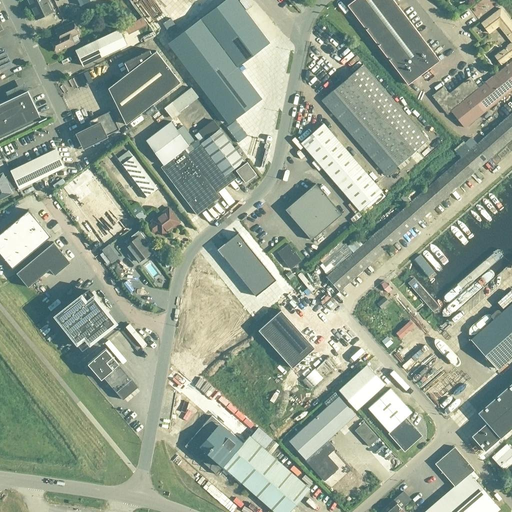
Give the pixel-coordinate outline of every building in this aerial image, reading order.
[(47,0),(45,0),(30,8),(36,20),(53,12),(47,0)] [(237,68),(269,43),(235,0),(226,0),(168,44),(228,124),(261,99),(237,68)] [(355,0),(347,6),(407,86),(439,62),(392,0),(355,0)] [(511,24),(500,10),(481,24),(489,34),(498,27),(511,44),(495,57),(501,65),(511,56),(511,24)] [(460,27),(469,20),(466,16),(457,23),(460,27)] [(126,28),(129,34),(145,26),(142,20),(126,28)] [(61,35),(50,41),(56,53),(74,44),(71,37),(78,34),(72,23),(59,30),(61,35)] [(82,48),(75,51),(83,67),(105,56),(126,46),(119,30),(97,40),(87,45),(83,47),(82,47),(82,48)] [(0,70),(11,65),(4,49),(0,50),(0,70)] [(128,73),(108,89),(126,125),(180,83),(156,52),(151,55),(149,51),(124,63),(128,73)] [(511,61),(479,89),(451,112),(464,129),(511,91),(511,90),(511,61)] [(321,101),(386,177),(397,167),(428,141),(363,65),(321,101)] [(446,115),(451,112),(479,89),(469,78),(449,94),(443,87),(431,96),(446,115)] [(164,109),(172,120),(180,113),(179,112),(198,98),(190,88),(164,109)] [(0,138),(38,121),(39,123),(46,119),(46,118),(41,120),(27,92),(0,104),(0,138)] [(110,112),(88,123),(89,126),(81,130),(82,132),(72,137),(79,151),(119,131),(110,112)] [(511,113),(501,123),(511,135),(511,113)] [(171,122),(145,141),(163,166),(160,168),(196,216),(220,198),(217,194),(212,186),(224,177),(202,147),(189,156),(184,150),(189,146),(171,122)] [(488,135),(500,149),(511,138),(511,135),(501,123),(488,135)] [(382,193),(323,124),(300,144),(359,212),(382,193)] [(219,130),(200,144),(202,147),(224,177),(233,170),(234,169),(245,184),(256,175),(247,163),(245,164),(244,162),(219,130)] [(474,147),(487,161),(500,149),(488,135),(474,147)] [(461,159),(473,173),(487,161),(474,147),(461,159)] [(19,190),(64,168),(55,150),(10,171),(14,180),(12,181),(9,175),(3,178),(2,176),(0,176),(0,198),(11,194),(10,191),(16,188),(14,184),(16,183),(19,190)] [(144,199),(157,189),(133,157),(119,167),(144,199)] [(473,173),(461,159),(447,171),(460,185),(473,173)] [(84,160),(74,165),(77,173),(88,167),(84,160)] [(63,188),(99,236),(123,218),(87,170),(63,188)] [(447,171),(434,183),(446,197),(460,185),(447,171)] [(420,195),(433,209),(446,197),(434,183),(420,195)] [(285,211),(311,241),(341,215),(315,184),(285,211)] [(407,206),(419,221),(433,209),(420,195),(407,206)] [(419,221),(407,206),(393,218),(406,233),(419,221)] [(137,207),(130,213),(136,219),(143,214),(137,207)] [(168,209),(151,222),(153,224),(149,227),(149,229),(151,232),(154,233),(157,230),(162,236),(179,223),(168,209)] [(0,233),(0,254),(12,269),(50,237),(28,211),(0,233)] [(380,230),(393,244),(406,233),(393,218),(380,230)] [(149,254),(150,253),(138,238),(143,234),(140,230),(131,237),(132,239),(132,242),(126,247),(129,252),(128,253),(128,255),(130,258),(132,259),(134,257),(138,263),(144,258),(146,258),(149,256),(149,254)] [(371,238),(384,252),(393,244),(380,230),(371,238)] [(216,252),(218,251),(255,297),(276,281),(238,234),(215,252),(216,252)] [(384,252),(371,238),(353,254),(365,268),(384,252)] [(49,270),(54,276),(70,263),(53,243),(16,274),(28,288),(49,270)] [(289,245),(277,254),(289,270),(301,261),(289,245)] [(108,246),(100,251),(110,264),(117,259),(108,246)] [(365,268),(353,254),(352,255),(348,251),(336,262),(352,280),(365,268)] [(326,278),(339,292),(352,280),(336,262),(330,267),(334,271),(326,278)] [(252,319),(211,268),(195,280),(201,288),(191,297),(194,301),(189,305),(202,321),(184,336),(190,343),(181,351),(193,367),(252,319)] [(440,308),(413,278),(407,277),(407,283),(434,314),(440,308)] [(385,282),(379,286),(385,295),(390,292),(385,282)] [(56,317),(82,348),(114,323),(88,291),(56,317)] [(398,310),(403,307),(398,299),(393,301),(398,310)] [(511,304),(501,314),(498,311),(497,311),(491,316),(491,317),(494,320),(471,340),(498,370),(511,357),(511,304)] [(314,349),(280,311),(258,331),(292,369),(314,349)] [(381,344),(385,351),(391,347),(388,340),(381,344)] [(414,344),(402,354),(406,359),(418,348),(414,344)] [(105,349),(87,364),(101,380),(103,378),(122,400),(138,387),(105,349)] [(367,400),(384,385),(366,366),(339,391),(347,400),(356,410),(367,400)] [(415,367),(409,373),(413,377),(419,371),(415,367)] [(423,391),(439,375),(435,371),(419,387),(423,391)] [(511,383),(477,414),(486,424),(471,437),(484,452),(511,428),(511,383)] [(246,403),(251,395),(242,388),(236,396),(246,403)] [(405,451),(421,436),(405,419),(412,413),(390,389),(367,409),(389,433),(405,451)] [(272,396),(283,407),(287,404),(275,392),(272,396)] [(324,480),(326,481),(328,481),(331,478),(332,476),(331,474),(336,469),(325,457),(330,452),(323,444),(354,416),(338,398),(289,442),(324,481),(324,480)] [(249,437),(243,444),(211,417),(184,447),(216,475),(223,467),(273,511),(289,511),(310,490),(249,437)] [(503,471),(511,462),(511,451),(506,445),(491,458),(503,471)] [(435,465),(454,487),(425,511),(487,511),(495,505),(475,481),(478,479),(473,472),(474,471),(454,448),(435,465)] [(403,464),(407,461),(402,453),(397,456),(403,464)] [(381,511),(403,511),(393,501),(381,511)]
